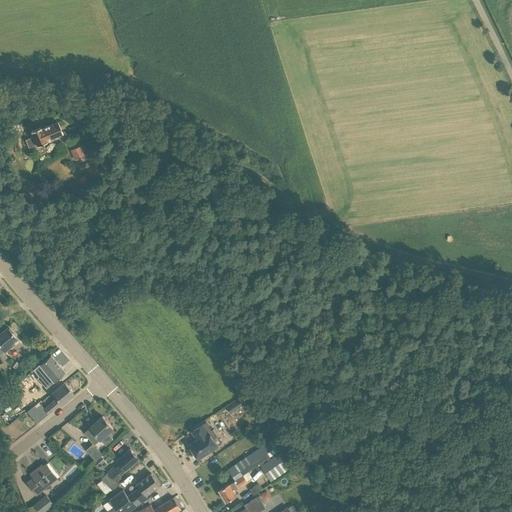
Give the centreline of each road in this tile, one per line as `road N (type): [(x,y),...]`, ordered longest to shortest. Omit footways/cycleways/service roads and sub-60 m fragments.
road 1 (track): [(153,147),(204,149),(373,249),(511,289)]
road 2 (secondary): [(199,511),(100,382)]
road 3 (secondary): [(100,382),(0,260)]
road 4 (residential): [(0,465),(100,382)]
